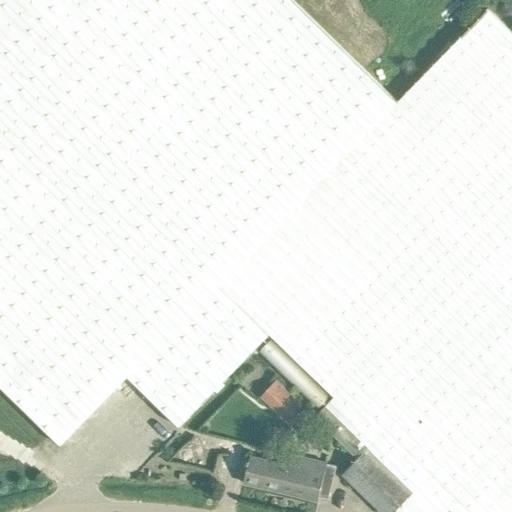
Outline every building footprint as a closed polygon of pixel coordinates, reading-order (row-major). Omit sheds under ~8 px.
[(511,511),(511,32),(488,9),(397,102),(293,0),(0,0),(0,386),(60,445),(127,376),(179,427),(270,333),(334,396),(314,417),(356,458),(342,474),(382,511),(394,511),(396,510),(398,511),(446,511),(450,508),(453,511),(511,511)] [(408,0),(394,0),(391,4),(407,15),(415,5),(408,0)] [(469,13),(472,0),(461,0),(459,9),(469,13)] [(422,26),(427,37),(444,30),(438,18),(422,26)] [(292,394),(276,380),(257,399),(274,413),(292,394)] [(337,465),(327,463),(289,454),(286,465),(250,456),(249,461),(247,460),(246,464),(248,464),(244,482),(318,500),(319,497),(329,499),(337,465)]
